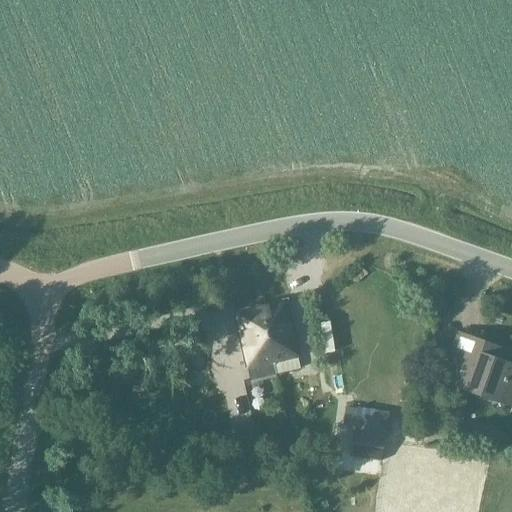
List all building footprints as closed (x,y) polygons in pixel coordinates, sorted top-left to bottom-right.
[(259,306),(272,363),(274,371),(299,365),(297,357),(299,356),(286,300),(259,306)] [(272,363),(259,306),(232,312),(245,369),(272,363)] [(511,367),(504,364),(508,353),(478,342),(473,357),(453,350),(442,379),(511,404),(511,367)] [(133,383),(132,393),(142,394),(143,384),(133,383)] [(345,408),(342,428),(353,430),(350,452),(381,457),(387,414),(345,408)] [(444,410),(441,426),(459,430),(462,413),(444,410)] [(235,455),(261,450),(255,423),(230,427),(235,455)]
